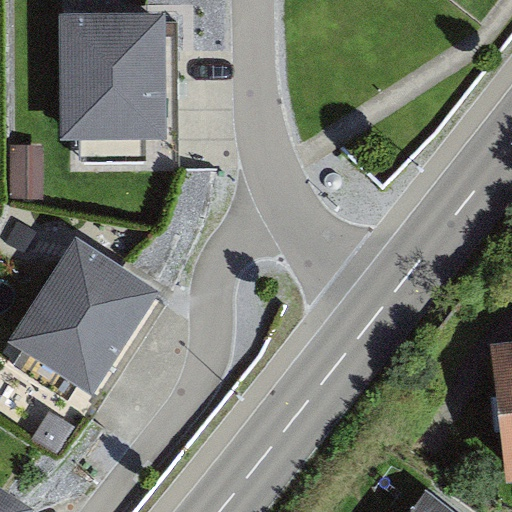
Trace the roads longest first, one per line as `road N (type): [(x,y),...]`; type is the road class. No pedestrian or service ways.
road 1 (residential): [(382,310),(340,274),(269,166),(258,0)]
road 2 (secondary): [(382,310),(217,511)]
road 3 (secondary): [(511,146),(382,310)]
